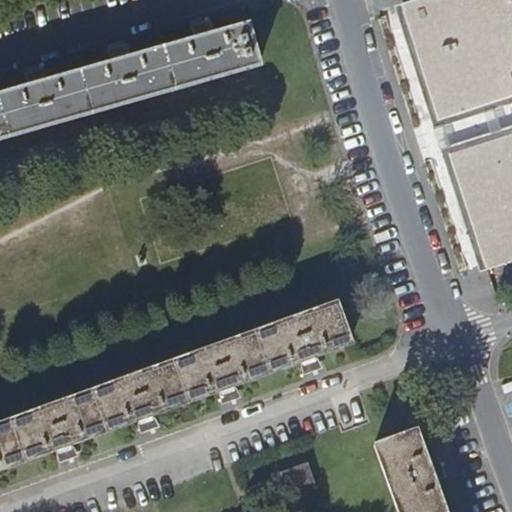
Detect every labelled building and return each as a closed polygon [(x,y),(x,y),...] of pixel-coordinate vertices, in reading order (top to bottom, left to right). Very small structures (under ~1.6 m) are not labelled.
[(511,0),(441,0),(404,12),(417,55),(440,124),(511,101),(511,0)] [(0,141),(259,68),(247,26),(0,95),(0,141)] [(486,264),(511,255),(511,135),(450,155),(470,217),(486,264)] [(0,471),(351,345),(336,305),(0,426),(0,471)] [(445,511),(416,433),(377,448),(400,511),(445,511)] [(286,495),(310,485),(305,471),(280,480),(286,495)]
